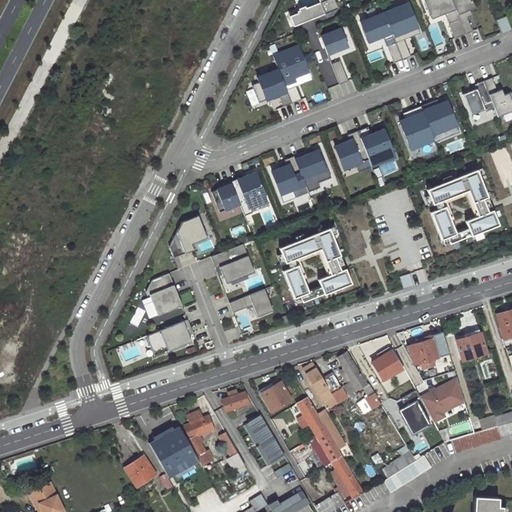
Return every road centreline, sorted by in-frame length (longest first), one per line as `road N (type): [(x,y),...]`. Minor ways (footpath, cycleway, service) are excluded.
road 1 (residential): [(511,41),(218,158),(179,146)]
road 2 (unclassified): [(95,414),(77,344),(179,146)]
road 3 (unclassified): [(511,282),(237,369)]
road 4 (unclassified): [(179,146),(255,0)]
road 5 (residential): [(374,511),(462,461),(511,444)]
road 6 (unclassified): [(237,369),(95,414)]
road 7 (residential): [(237,369),(301,476)]
